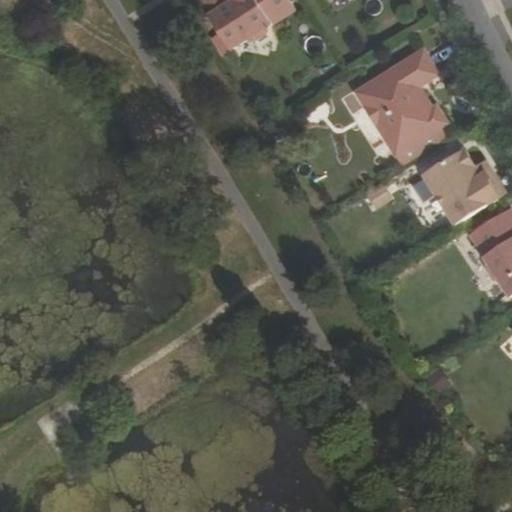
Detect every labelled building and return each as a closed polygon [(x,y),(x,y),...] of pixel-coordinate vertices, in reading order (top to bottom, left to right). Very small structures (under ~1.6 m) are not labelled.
[(252,0),(238,10),(230,0),(219,0),(205,10),(241,63),(256,52),(262,53),(275,44),(276,40),(305,21),(291,0),(252,0)] [(448,118),(444,121),(428,99),(448,84),(434,62),(367,104),(407,167),(459,135),(448,118)] [(435,189),(469,241),(511,214),(511,203),(495,176),(488,181),(475,164),(435,189)] [(386,185),(368,197),(376,209),(394,198),(386,185)] [(511,232),(482,252),(500,278),(501,285),(510,298),(511,298),(511,232)]
